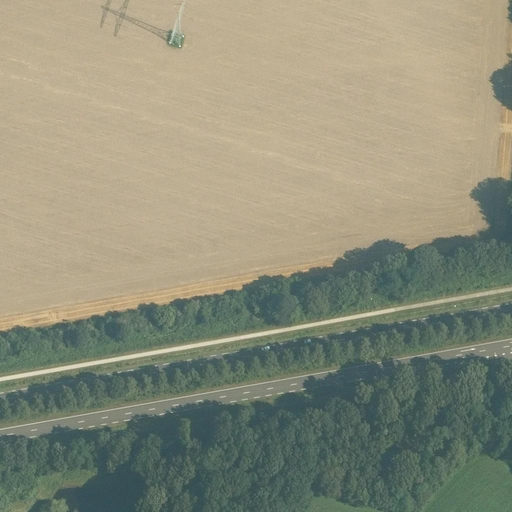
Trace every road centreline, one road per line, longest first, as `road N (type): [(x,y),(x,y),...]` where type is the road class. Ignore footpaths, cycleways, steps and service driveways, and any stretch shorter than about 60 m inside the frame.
road 1 (primary): [(511,309),(0,399)]
road 2 (primary): [(0,436),(511,346)]
